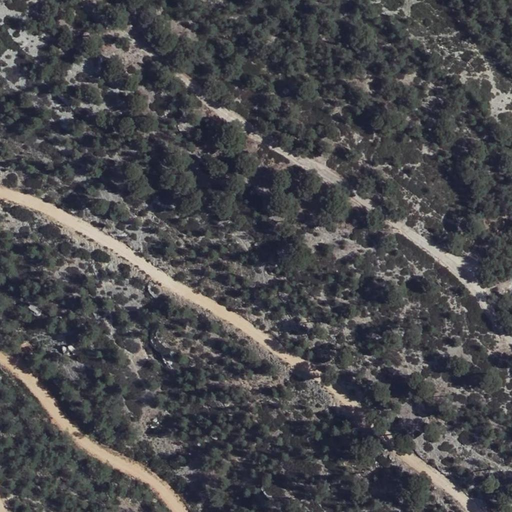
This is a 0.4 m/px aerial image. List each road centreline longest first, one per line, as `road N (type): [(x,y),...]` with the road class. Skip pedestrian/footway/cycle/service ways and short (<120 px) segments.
road 1 (track): [(0,194),(20,195),(244,326),(379,423),(477,511)]
road 2 (unclassified): [(511,339),(456,268),(424,242),(252,132),(85,0)]
road 3 (track): [(181,511),(149,474),(85,439),(0,355)]
